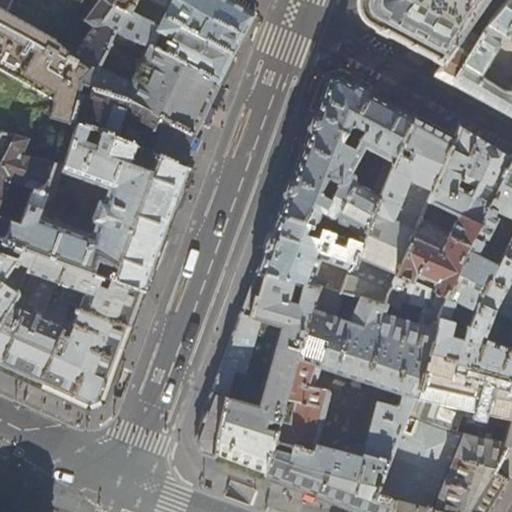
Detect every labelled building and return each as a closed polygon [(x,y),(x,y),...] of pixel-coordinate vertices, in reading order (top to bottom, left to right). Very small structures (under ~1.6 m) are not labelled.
[(0,0),(0,133),(13,137),(0,164),(0,218),(19,225),(33,191),(43,194),(53,165),(62,167),(66,152),(55,147),(23,148),(26,140),(41,138),(62,131),(66,124),(70,120),(78,93),(81,82),(88,66),(75,55),(58,41),(82,0),(0,0)] [(98,0),(84,20),(93,27),(75,55),(88,66),(94,70),(115,31),(101,21),(115,2),(129,11),(134,0),(98,0)] [(226,0),(134,0),(129,11),(115,2),(101,21),(115,31),(219,84),(220,83),(244,34),(254,14),(226,0)] [(423,53),(442,63),(466,29),(485,0),(357,0),(357,6),(358,12),(362,18),(366,23),(376,28),(375,29),(385,35),(386,33),(423,53)] [(442,63),(434,75),(442,79),(480,100),(511,117),(511,0),(504,0),(490,17),(477,36),(466,29),(442,63)] [(197,127),(219,84),(115,31),(94,70),(88,66),(81,82),(92,86),(122,97),(193,136),(197,127)] [(249,37),(244,34),(220,83),(224,85),(249,37)] [(313,121),(279,214),(320,228),(327,217),(366,235),(413,115),(406,112),(339,75),(328,80),(326,85),(316,111),(313,121)] [(309,109),(316,111),(326,85),(319,83),(309,109)] [(183,157),(193,136),(122,97),(92,86),(88,96),(78,93),(70,120),(76,122),(115,135),(122,118),(126,120),(129,121),(133,118),(152,127),(150,133),(158,137),(152,152),(179,164),(183,157)] [(385,305),(398,274),(421,219),(428,201),(454,137),(418,118),(413,115),(366,235),(362,243),(352,268),(348,278),(342,294),(385,305)] [(151,269),(162,239),(169,218),(188,168),(179,164),(152,152),(115,135),(76,122),(66,152),(62,167),(53,165),(43,194),(33,191),(19,225),(0,218),(0,239),(11,244),(143,290),(151,269)] [(437,290),(447,294),(510,156),(467,130),(459,126),(454,137),(428,201),(459,215),(451,232),(421,219),(398,274),(415,281),(417,274),(435,282),(437,290)] [(0,253),(7,257),(11,244),(0,239),(0,164),(13,137),(0,133),(0,253)] [(447,294),(439,318),(469,327),(511,236),(511,156),(510,156),(447,294)] [(318,288),(342,294),(348,278),(313,277),(321,259),(352,268),(362,243),(320,228),(279,214),(260,265),(258,272),(318,288)] [(511,236),(469,327),(439,318),(438,320),(439,334),(433,356),(511,378),(511,236)] [(164,240),(162,239),(151,269),(154,269),(158,266),(166,243),(164,240)] [(0,325),(0,369),(31,384),(88,410),(95,406),(102,402),(107,390),(132,320),(143,290),(11,244),(7,257),(28,267),(19,292),(0,325)] [(0,253),(0,325),(19,292),(28,267),(7,257),(0,253)] [(218,381),(196,440),(203,453),(224,461),(265,477),(318,288),(258,272),(218,381)] [(326,499),(362,511),(386,511),(390,502),(373,499),(411,398),(415,397),(427,369),(429,369),(433,356),(439,334),(438,320),(439,318),(447,294),(437,290),(415,281),(398,274),(385,305),(342,294),(318,288),(265,477),(298,489),(326,499)] [(373,499),(390,502),(386,511),(488,511),(511,475),(511,378),(433,356),(429,369),(427,369),(415,397),(411,398),(373,499)]
